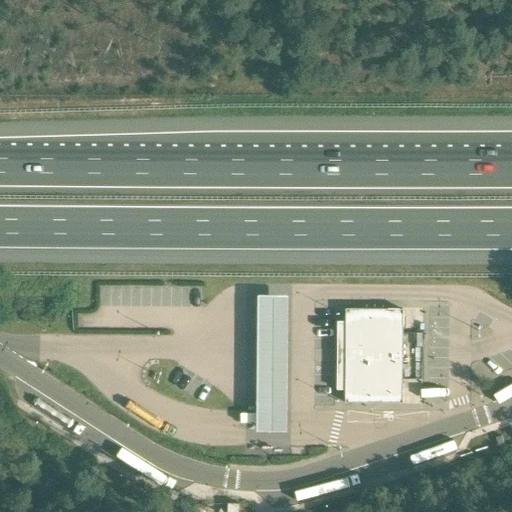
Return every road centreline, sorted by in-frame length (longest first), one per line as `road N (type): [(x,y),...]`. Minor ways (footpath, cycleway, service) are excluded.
road 1 (motorway): [(0,225),(511,229)]
road 2 (motorway): [(511,165),(0,166)]
road 3 (track): [(202,0),(232,51),(263,64),(503,0)]
